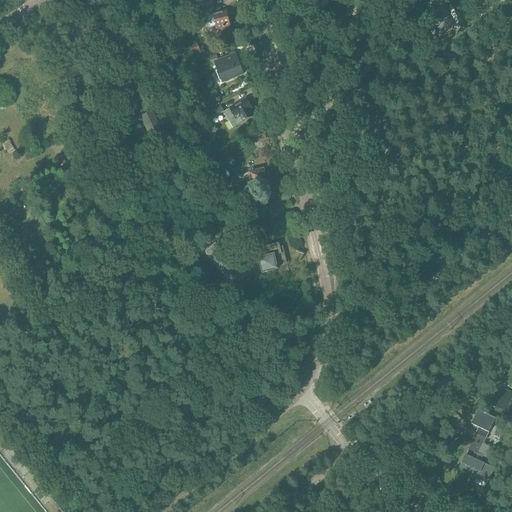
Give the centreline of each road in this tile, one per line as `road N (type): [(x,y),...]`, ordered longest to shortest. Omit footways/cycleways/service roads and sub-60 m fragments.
road 1 (residential): [(301,389),(322,345),(322,267),(255,0)]
road 2 (track): [(301,389),(511,217)]
road 3 (unknown): [(376,328),(377,283),(389,252),(511,177)]
road 4 (residential): [(367,467),(511,325)]
road 5 (unclassified): [(155,511),(301,389)]
